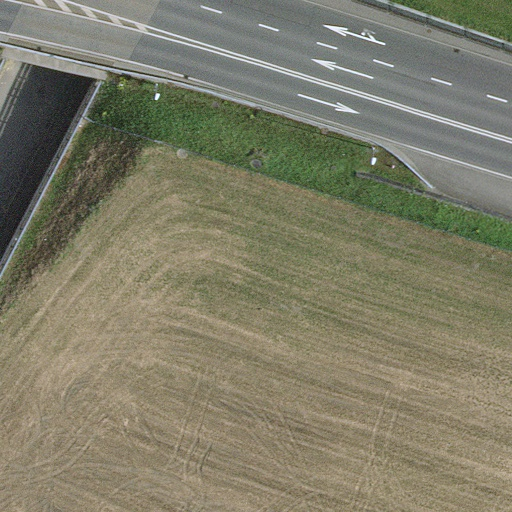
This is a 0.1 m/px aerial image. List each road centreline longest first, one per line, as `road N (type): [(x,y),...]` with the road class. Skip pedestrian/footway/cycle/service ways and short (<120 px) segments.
road 1 (secondary): [(84,0),(511,134)]
road 2 (residential): [(73,0),(0,141)]
